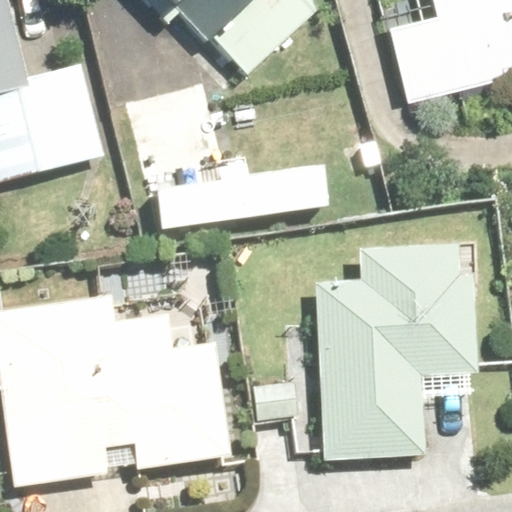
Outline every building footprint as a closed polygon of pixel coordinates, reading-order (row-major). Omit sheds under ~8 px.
[(260,37),(225,0),(36,0),(159,131),(260,37)] [(511,0),(353,0),(361,58),(315,64),(326,149),(468,130),(472,144),(511,135),(511,0)] [(0,213),(39,203),(11,103),(0,105),(0,213)] [(147,123),(58,137),(84,297),(173,283),(147,123)] [(415,281),(297,284),(299,332),(248,333),(250,511),(356,511),(355,420),(418,418),(415,281)] [(511,301),(472,304),(481,436),(511,434),(511,301)] [(0,511),(163,511),(146,351),(53,361),(50,336),(0,342),(0,511)]
